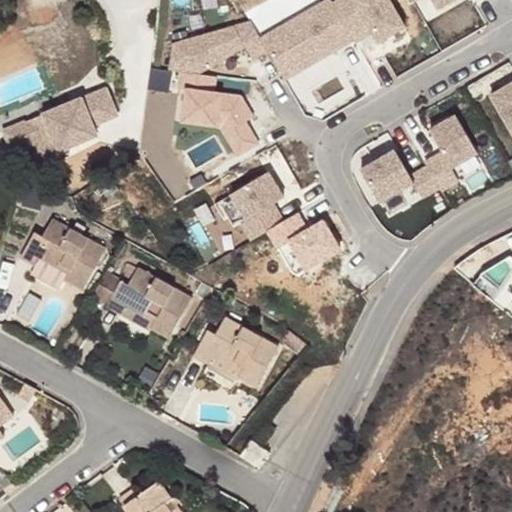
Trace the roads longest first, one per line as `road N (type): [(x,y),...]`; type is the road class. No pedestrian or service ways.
road 1 (residential): [(511,30),(337,130),(330,157),(338,177),(377,251),(407,275)]
road 2 (residential): [(407,275),(284,503)]
road 3 (residential): [(284,503),(118,419)]
road 4 (residential): [(3,511),(118,419)]
road 5 (residential): [(118,419),(0,355)]
road 6 (residential): [(511,199),(452,227),(407,275)]
